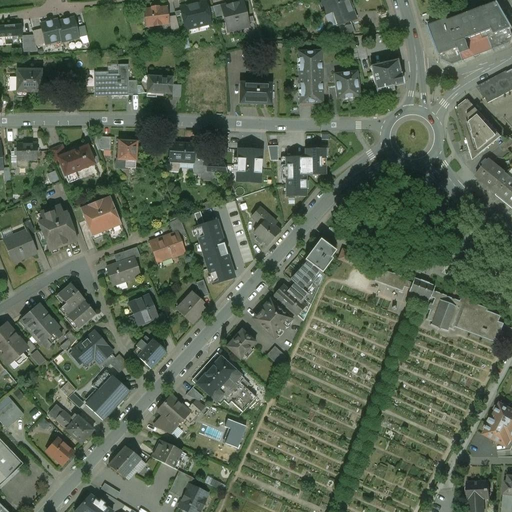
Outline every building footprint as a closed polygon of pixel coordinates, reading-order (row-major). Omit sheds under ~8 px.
[(323,0),(320,1),(326,15),(335,11),(336,14),(333,16),(336,27),(349,22),(350,22),(355,20),(347,0),(323,0)] [(237,3),(221,6),(223,16),(227,33),(238,30),(239,36),(240,36),(238,30),(249,27),(248,23),(246,19),(242,2),(242,1),(237,3)] [(205,2),(192,5),(198,27),(210,24),(208,13),(207,8),(205,2)] [(447,19),(427,27),(439,57),(439,56),(441,61),(452,66),(463,62),(463,60),(473,57),(479,53),(487,51),(491,50),(492,51),(510,44),(511,38),(511,34),(510,30),(511,29),(511,27),(497,2),(448,21),(447,19)] [(180,8),(180,11),(182,16),(185,30),(198,27),(192,5),(180,8)] [(220,5),(213,7),(214,12),(215,18),(223,16),(221,6),(220,5)] [(151,9),(142,10),(145,28),(169,25),(168,17),(167,7),(159,8),(159,7),(150,8),(151,9)] [(175,16),(168,17),(169,25),(170,25),(171,33),(179,32),(176,17),(174,12),(174,13),(175,16)] [(63,21),(57,22),(62,41),(61,41),(62,43),(78,39),(78,38),(76,29),(73,18),(68,20),(63,21)] [(41,30),(45,44),(45,45),(61,41),(62,41),(57,22),(57,20),(51,22),(46,23),(40,25),(41,30)] [(351,25),(339,27),(341,34),(355,33),(350,22),(349,22),(351,25)] [(21,25),(0,26),(0,38),(22,37),(22,31),(23,31),(23,27),(22,27),(21,25)] [(84,27),(76,29),(78,38),(87,36),(84,27)] [(32,32),(33,36),(36,46),(45,44),(41,30),(32,32)] [(33,36),(22,37),(23,52),(37,51),(35,46),(36,46),(33,36)] [(320,52),(297,53),(299,105),(322,104),(320,52)] [(397,61),(370,67),(377,95),(393,92),(392,87),(403,85),(397,61)] [(106,75),(95,75),(95,97),(97,97),(97,95),(111,95),(111,97),(129,97),(129,95),(128,82),(128,65),(117,66),(117,77),(107,77),(107,72),(106,72),(106,75)] [(511,90),(511,70),(478,88),(484,99),(485,98),(488,103),(511,90)] [(40,71),(16,71),(16,77),(16,91),(16,97),(26,97),(26,93),(40,93),(40,71)] [(345,74),(334,76),(335,87),(337,100),(359,97),(356,73),(345,74)] [(16,91),(16,77),(8,77),(7,91),(16,91)] [(171,79),(147,77),(146,97),(155,98),(155,94),(170,94),(171,79)] [(201,81),(201,102),(219,102),(219,81),(201,81)] [(136,82),(128,82),(129,95),(137,95),(136,82)] [(271,85),(240,84),(239,104),(270,105),(271,85)] [(472,162),(501,138),(468,101),(457,110),(472,162)] [(111,138),(92,137),(98,151),(110,151),(111,138)] [(511,144),(511,139),(509,137),(499,146),(503,152),(511,144)] [(128,141),(119,141),(119,142),(118,142),(117,159),(117,160),(126,161),(126,167),(127,167),(134,168),(134,169),(135,169),(136,143),(128,142),(128,141)] [(22,145),(16,145),(16,161),(16,169),(28,168),(28,161),(37,160),(37,144),(22,144),(22,145)] [(194,146),(169,145),(168,161),(169,161),(169,172),(179,173),(180,162),(193,162),(193,163),(194,155),(194,146)] [(269,146),(270,160),(279,160),(279,145),(269,146)] [(54,149),(58,158),(65,155),(62,146),(54,149)] [(58,158),(57,158),(59,161),(65,176),(94,165),(87,147),(65,155),(58,158)] [(53,163),(59,161),(57,158),(58,158),(54,149),(49,151),(53,163)] [(305,158),(281,158),(281,180),(286,180),(286,197),(298,197),(298,193),(307,193),(307,176),(318,176),(318,172),(326,172),(326,157),(321,157),(321,150),(305,150),(305,158)] [(238,151),(236,182),(261,184),(263,152),(238,151)] [(207,155),(194,155),(193,163),(193,162),(192,173),(201,174),(201,180),(213,181),(214,173),(206,173),(207,162),(207,155)] [(117,160),(117,159),(116,159),(116,169),(127,169),(127,167),(126,167),(126,161),(117,160)] [(504,174),(489,161),(483,169),(482,168),(475,176),(491,189),(504,174)] [(223,163),(207,162),(206,173),(214,173),(227,174),(223,163)] [(511,179),(504,174),(491,189),(497,194),(496,195),(506,202),(506,201),(511,205),(511,179)] [(87,206),(79,209),(84,221),(91,237),(121,225),(109,197),(102,200),(98,202),(97,203),(92,205),(91,204),(87,206)] [(43,221),(39,223),(49,251),(76,242),(66,213),(62,214),(59,206),(40,213),(43,221)] [(84,221),(79,209),(73,212),(77,224),(84,221)] [(262,212),(258,209),(251,218),(255,221),(262,212)] [(275,224),(262,212),(255,221),(259,225),(252,233),(257,237),(254,240),(260,245),(263,242),(267,245),(279,232),(273,226),(275,224)] [(169,223),(173,234),(176,233),(178,237),(186,235),(179,219),(169,223)] [(23,224),(26,231),(27,231),(29,236),(35,234),(30,221),(23,224)] [(217,222),(195,229),(213,285),(234,278),(217,222)] [(26,231),(3,241),(13,263),(36,253),(29,236),(27,231),(26,231)] [(173,234),(150,243),(157,263),(184,253),(178,237),(176,233),(173,234)] [(334,251),(319,240),(304,260),(306,262),(313,267),(320,272),(329,262),(327,261),(334,251)] [(121,253),(124,261),(134,258),(134,259),(140,257),(136,248),(121,253)] [(357,256),(342,251),(339,260),(354,265),(357,256)] [(124,262),(106,268),(112,286),(140,277),(134,259),(134,258),(124,261),(123,261),(124,262)] [(313,267),(306,262),(290,281),(300,290),(301,289),(297,285),(313,267)] [(320,272),(313,267),(297,285),(301,289),(306,294),(302,299),(310,306),(323,275),(320,272)] [(404,287),(409,289),(411,283),(406,281),(407,279),(378,267),(373,281),(402,292),(404,287)] [(424,282),(413,278),(411,283),(409,289),(408,292),(419,296),(429,299),(430,297),(432,291),(433,289),(434,286),(424,282)] [(203,281),(196,283),(201,298),(208,296),(203,281)] [(67,315),(66,316),(78,330),(96,315),(91,310),(92,310),(88,306),(84,302),(85,301),(81,296),(81,295),(78,291),(77,292),(70,284),(55,297),(63,306),(61,308),(67,315)] [(308,309),(282,286),(274,295),(294,314),(302,321),(308,309)] [(148,296),(149,298),(154,296),(152,288),(146,291),(148,296)] [(459,302),(437,292),(434,299),(431,304),(429,303),(427,310),(429,311),(426,320),(431,322),(429,325),(436,329),(447,332),(447,328),(454,331),(455,328),(464,303),(459,302)] [(202,304),(191,293),(176,309),(191,324),(204,311),(199,306),(202,304)] [(294,314),(274,295),(265,305),(264,304),(259,310),(260,311),(252,319),(274,338),(294,314)] [(148,296),(128,304),(133,315),(153,307),(149,298),(148,296)] [(461,296),(459,302),(464,303),(455,328),(496,343),(504,324),(498,322),(501,316),(487,311),(488,308),(474,304),(475,301),(461,296)] [(59,329),(38,305),(21,320),(25,324),(25,326),(40,345),(42,344),(47,349),(62,336),(57,331),(59,329)] [(153,307),(133,315),(137,327),(157,318),(156,316),(153,307)] [(162,314),(156,316),(157,318),(160,323),(165,321),(162,314)] [(27,349),(6,324),(0,329),(0,350),(4,355),(2,356),(8,365),(13,360),(18,367),(27,359),(22,353),(27,349)] [(255,343),(241,330),(231,341),(230,341),(227,344),(227,346),(226,347),(239,360),(243,356),(249,348),(255,343)] [(68,340),(60,347),(64,351),(76,340),(69,332),(65,336),(68,340)] [(100,364),(101,363),(111,354),(112,353),(106,347),(106,346),(94,332),(75,349),(86,361),(92,355),(100,364)] [(152,341),(147,347),(141,341),(136,346),(142,352),(137,357),(150,369),(165,353),(152,341)] [(285,357),(274,346),(266,355),(280,369),(285,357)] [(249,348),(243,356),(246,359),(253,352),(249,348)] [(32,355),(40,364),(45,359),(37,350),(32,355)] [(106,368),(110,364),(115,359),(111,354),(101,363),(106,368)] [(192,381),(196,384),(220,358),(216,354),(192,381)] [(128,365),(118,355),(115,359),(110,364),(118,373),(128,365)] [(234,370),(220,358),(196,384),(210,397),(214,393),(234,370)] [(243,379),(234,370),(214,393),(230,407),(232,404),(242,413),(247,407),(255,397),(239,383),(243,379)] [(91,387),(98,393),(112,377),(106,371),(91,387)] [(98,393),(86,406),(102,421),(122,399),(124,402),(129,391),(124,383),(121,385),(112,377),(98,393)] [(202,397),(192,388),(185,396),(198,401),(202,397)] [(186,410),(172,397),(158,412),(161,415),(175,428),(183,418),(189,412),(186,410)] [(260,402),(255,397),(247,407),(252,411),(260,402)] [(12,401),(6,407),(17,420),(23,415),(12,401)] [(511,409),(498,403),(482,435),(494,442),(495,440),(507,446),(510,440),(511,441),(511,409)] [(189,412),(183,418),(190,424),(200,412),(191,404),(186,410),(189,412)] [(6,407),(0,411),(0,422),(6,430),(17,420),(6,407)] [(55,420),(66,430),(74,421),(63,411),(62,411),(59,409),(51,417),(55,420)] [(175,428),(161,415),(156,427),(170,433),(175,428)] [(93,431),(77,417),(74,421),(66,430),(65,431),(81,444),(93,431)] [(243,427),(227,420),(225,427),(225,428),(234,431),(228,445),(237,449),(246,427),(244,427),(243,427)] [(58,439),(46,452),(62,466),(73,453),(58,439)] [(0,440),(0,485),(22,464),(0,440)] [(180,452),(159,442),(151,458),(177,470),(181,461),(176,459),(180,452)] [(140,460),(125,447),(108,466),(124,478),(124,477),(126,479),(134,469),(139,473),(145,465),(140,461),(140,460)] [(192,478),(178,471),(168,492),(182,498),(189,485),(192,478)] [(511,476),(508,476),(508,482),(504,482),(501,511),(511,511),(511,476)] [(488,482),(466,483),(467,500),(469,500),(481,499),(489,499),(488,482)] [(118,498),(121,492),(104,484),(101,490),(118,498)] [(207,494),(189,485),(182,498),(178,507),(187,511),(198,511),(200,509),(201,510),(205,501),(204,501),(207,494)] [(99,502),(90,496),(75,511),(112,511),(104,506),(105,504),(100,501),(99,502)] [(481,511),(481,499),(469,500),(468,511),(481,511)]
